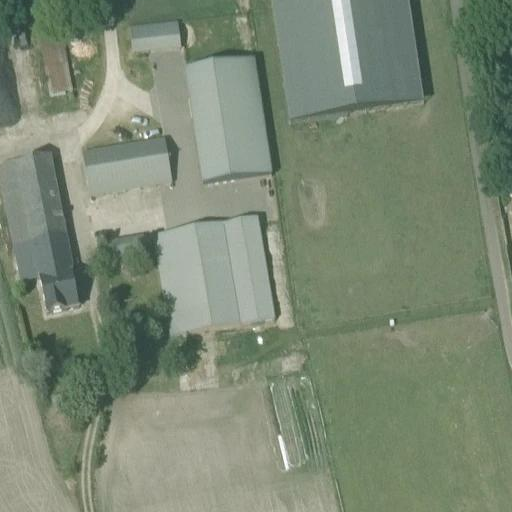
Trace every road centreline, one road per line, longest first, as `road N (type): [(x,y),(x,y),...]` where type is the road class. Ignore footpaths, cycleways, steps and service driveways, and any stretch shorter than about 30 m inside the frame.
road 1 (residential): [(457,0),(511,353)]
road 2 (residential): [(101,511),(91,406),(96,348)]
